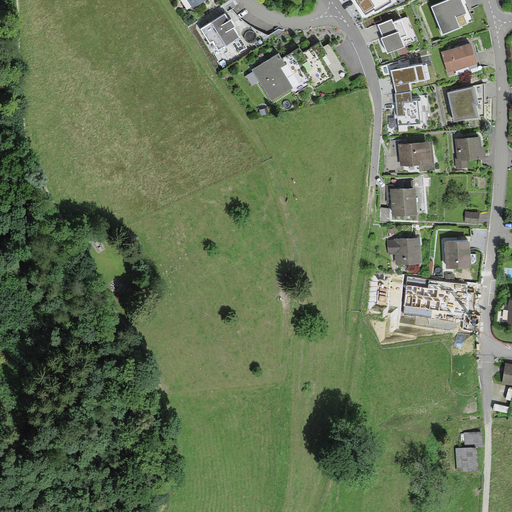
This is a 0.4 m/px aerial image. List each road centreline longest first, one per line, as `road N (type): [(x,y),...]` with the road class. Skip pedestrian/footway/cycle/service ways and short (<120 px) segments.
road 1 (track): [(17,0),(18,128),(43,197),(131,349),(152,402),(164,458),(149,511)]
road 2 (residential): [(511,351),(483,348),(500,189),(495,23)]
road 3 (residential): [(372,177),(376,88),(333,9)]
road 4 (track): [(484,511),(483,348)]
